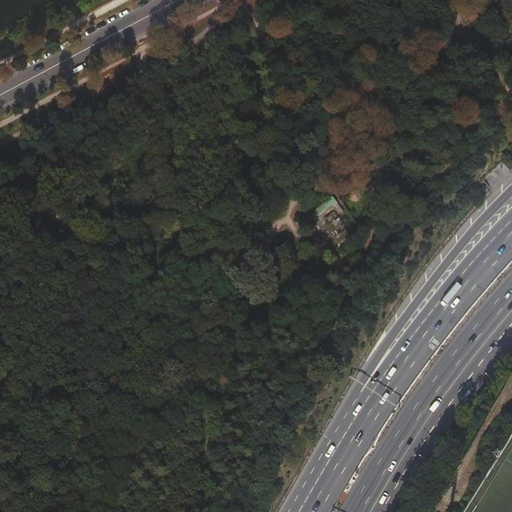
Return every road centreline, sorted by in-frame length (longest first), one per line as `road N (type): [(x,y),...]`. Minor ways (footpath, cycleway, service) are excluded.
road 1 (unknown): [(0,401),(148,68)]
road 2 (trunk): [(511,189),(431,283),(357,423)]
road 3 (trunk): [(511,231),(357,423)]
road 4 (primary): [(161,10),(0,96)]
road 5 (trunk): [(407,440),(511,297)]
road 6 (track): [(136,74),(57,177),(27,198)]
road 7 (trunk): [(407,440),(511,334)]
